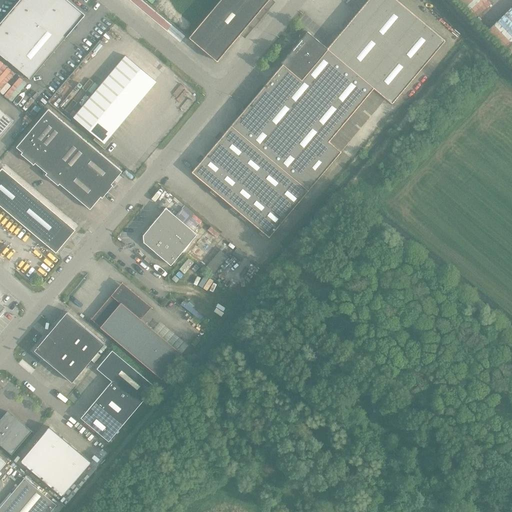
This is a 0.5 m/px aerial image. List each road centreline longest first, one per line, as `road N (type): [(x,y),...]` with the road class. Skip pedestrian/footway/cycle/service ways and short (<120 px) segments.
road 1 (unclassified): [(38,305),(217,94)]
road 2 (unclassified): [(217,94),(111,0)]
road 3 (unclassified): [(217,94),(300,0)]
